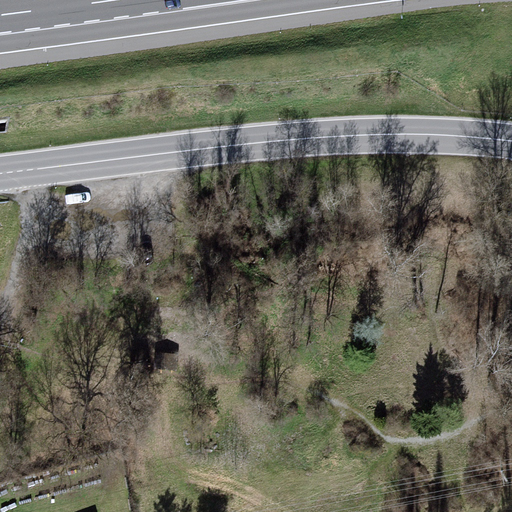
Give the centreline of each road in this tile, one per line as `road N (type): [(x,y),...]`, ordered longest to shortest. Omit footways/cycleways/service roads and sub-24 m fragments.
road 1 (tertiary): [(0,175),(384,136),(511,141)]
road 2 (track): [(19,172),(35,215),(55,228),(87,228),(136,201),(144,159)]
road 3 (motorway): [(0,16),(121,0)]
